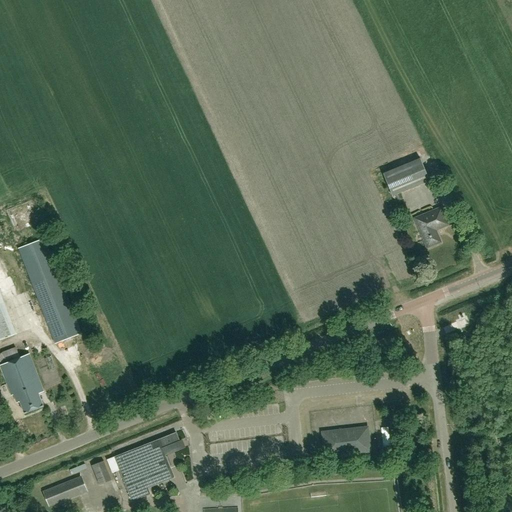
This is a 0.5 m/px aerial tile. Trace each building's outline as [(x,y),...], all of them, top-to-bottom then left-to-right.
[(420,158),(383,174),(392,196),(430,180),(420,158)] [(417,222),(427,246),(440,241),(435,229),(447,224),(441,208),(423,216),(424,219),(417,222)] [(55,343),(80,333),(44,239),(19,249),(55,343)] [(38,394),(43,392),(29,354),(20,357),(16,348),(12,349),(35,410),(43,406),(38,394)] [(12,349),(2,353),(0,353),(0,364),(0,365),(12,395),(13,394),(16,402),(19,401),(24,414),(35,410),(12,349)] [(49,370),(55,368),(51,356),(45,358),(49,370)] [(326,455),(369,451),(367,433),(343,436),(343,431),(323,433),(326,455)] [(176,432),(115,456),(132,500),(150,493),(144,478),(171,468),(163,449),(180,443),(176,432)] [(99,485),(111,480),(104,461),(92,466),(99,485)] [(50,505),(87,491),(81,477),(44,492),(50,505)]
